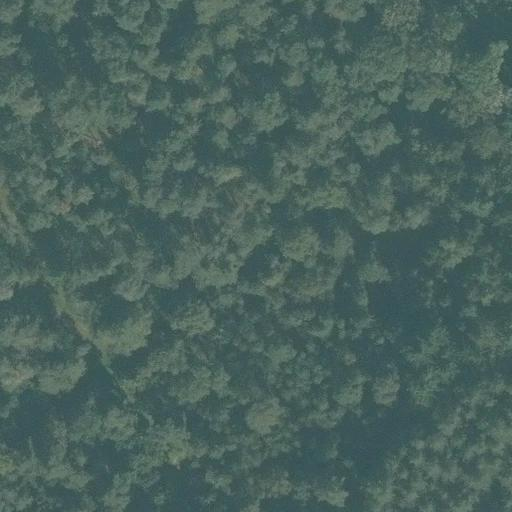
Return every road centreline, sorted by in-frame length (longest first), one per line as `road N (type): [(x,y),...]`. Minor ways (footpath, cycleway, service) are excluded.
road 1 (track): [(488,85),(105,361),(196,511)]
road 2 (track): [(100,364),(0,198)]
road 3 (track): [(105,361),(0,437)]
